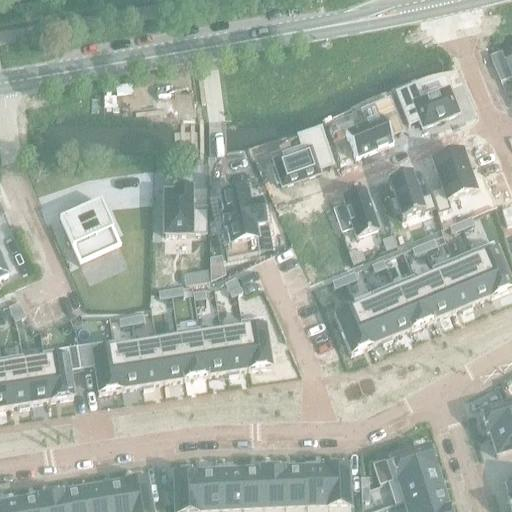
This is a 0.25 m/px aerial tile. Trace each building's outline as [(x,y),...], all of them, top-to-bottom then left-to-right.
[(495,58),(490,59),(494,67),(505,63),(505,62),(502,55),(498,57),(495,58)] [(417,87),(394,96),(408,129),(419,124),(422,132),(459,117),(448,91),(437,95),(437,96),(435,93),(424,97),(421,98),(417,87)] [(365,128),(344,137),(355,163),(376,154),(386,151),(386,150),(392,147),(390,140),(402,135),(389,102),(359,114),(365,128)] [(275,169),(271,171),(276,186),(278,185),(279,185),(280,185),(280,187),(282,190),(319,177),(318,174),(320,173),(333,168),(320,131),(296,139),(301,154),(297,155),(273,164),(275,169)] [(441,191),(429,195),(435,213),(437,218),(450,214),(447,205),(474,196),(461,156),(432,166),(441,191)] [(410,176),(387,184),(393,201),(389,202),(389,203),(389,202),(387,203),(393,219),(394,218),(398,216),(401,225),(435,213),(430,198),(419,202),(410,176)] [(175,197),(164,197),(164,239),(190,239),(190,237),(206,237),(206,209),(205,209),(205,213),(190,214),(190,193),(175,193),(175,197)] [(339,211),(333,213),(340,236),(352,232),(355,242),(378,235),(364,194),(341,201),(344,210),(339,211)] [(238,196),(219,200),(223,220),(221,220),(224,234),(220,235),(223,251),(224,251),(226,263),(259,256),(259,255),(272,252),(263,207),(260,208),(259,205),(249,207),(247,195),(238,196)] [(100,205),(59,223),(79,268),(103,258),(98,247),(115,240),(100,205)] [(511,210),(501,214),(506,229),(511,227),(511,210)] [(471,221),(460,225),(463,233),(474,228),(471,221)] [(460,225),(449,230),(452,237),(463,233),(460,225)] [(433,243),(422,248),(425,255),(436,250),(433,243)] [(492,246),(472,254),(491,301),(511,292),(492,246)] [(422,248),(411,252),(414,260),(425,255),(422,248)] [(359,253),(348,257),(352,269),(363,264),(359,253)] [(472,254),(452,262),(471,309),(490,301),(491,301),(472,254)] [(452,262),(431,271),(433,276),(434,275),(451,317),(461,313),(462,316),(471,312),(470,309),(471,309),(452,262)] [(382,264),(371,269),(374,276),(385,271),(382,264)] [(223,268),(210,270),(210,285),(225,279),(223,268)] [(207,274),(183,278),(185,290),(209,286),(207,274)] [(414,283),(413,283),(431,326),(432,325),(451,317),(434,275),(433,276),(414,283)] [(353,276),(342,281),(345,288),(356,283),(353,276)] [(413,279),(391,287),(411,334),(431,326),(413,283),(414,283),(413,279)] [(342,281),(331,285),(334,292),(345,288),(342,281)] [(235,282),(224,287),(227,294),(238,289),(235,282)] [(391,287),(371,296),(375,305),(375,304),(390,342),(410,334),(411,334),(391,287)] [(238,289),(227,294),(231,301),(242,296),(238,289)] [(181,291),(170,293),(171,301),(183,299),(181,291)] [(170,293),(158,295),(159,303),(171,301),(170,293)] [(204,295),(192,297),(193,304),(205,303),(204,295)] [(375,305),(357,312),(355,313),(370,351),(372,350),(381,346),(382,349),(391,345),(390,342),(375,304),(375,305)] [(18,306),(8,311),(11,318),(22,313),(18,306)] [(354,308),(333,317),(350,359),(370,351),(355,313),(357,312),(354,308)] [(22,313),(11,318),(14,325),(25,321),(22,313)] [(142,318),(130,321),(131,329),(143,326),(142,318)] [(130,321),(118,323),(120,331),(131,329),(130,321)] [(262,322),(239,325),(240,330),(242,330),(249,375),(270,371),(262,322)] [(240,330),(220,333),(227,378),(228,381),(238,380),(237,376),(247,375),(249,375),(242,330),(240,330)] [(198,332),(175,335),(177,345),(178,344),(184,385),(206,382),(199,336),(198,332)] [(199,336),(206,382),(206,381),(227,378),(220,333),(199,336)] [(177,345),(156,348),(162,388),(183,385),(184,385),(178,344),(177,345)] [(113,345),(77,350),(81,373),(93,372),(98,398),(119,395),(113,355),(114,354),(113,345)] [(156,348),(135,351),(141,391),(142,391),(142,394),(152,393),(152,390),(162,388),(156,348)] [(77,350),(44,356),(51,406),(72,402),(68,375),(81,373),(77,350)] [(114,354),(113,355),(119,395),(141,391),(135,351),(114,354)] [(33,362),(23,364),(30,409),(49,406),(51,406),(44,356),(42,356),(42,361),(33,362)] [(22,359),(0,362),(0,364),(7,412),(18,410),(19,414),(28,412),(28,409),(30,409),(23,364),(22,359)] [(511,406),(479,416),(486,439),(511,430),(511,402),(510,403),(511,406)] [(511,430),(486,439),(487,440),(489,439),(496,461),(511,455),(511,430)] [(391,462),(385,465),(391,485),(435,472),(428,451),(401,459),(400,456),(390,459),(391,462)] [(314,469),(304,470),(304,473),(305,511),(327,511),(325,472),(314,472),(314,469)] [(349,511),(347,471),(325,472),(327,511),(349,511)] [(391,485),(387,487),(394,509),(403,506),(442,494),(435,473),(435,472),(391,485)] [(228,476),(218,477),(219,511),(239,511),(238,476),(237,473),(227,473),(228,476)] [(283,474),(282,474),(283,511),(305,511),(304,473),(283,474)] [(283,511),(282,474),(260,475),(261,511),(283,511)] [(259,475),(238,476),(239,511),(261,511),(260,475),(259,475)] [(195,511),(194,477),(173,478),(174,511),(195,511)] [(196,477),(194,477),(195,511),(219,511),(218,477),(196,478),(196,477)] [(368,481),(360,482),(360,494),(368,493),(368,481)] [(150,511),(146,483),(123,487),(126,511),(150,511)] [(126,511),(123,487),(102,491),(105,511),(126,511)] [(92,493),(81,494),(83,511),(105,511),(102,491),(101,488),(91,489),(92,493)] [(368,493),(360,494),(361,506),(369,505),(368,493)] [(83,511),(81,494),(61,498),(63,511),(83,511)] [(447,511),(442,494),(403,506),(404,511),(447,511)] [(61,498),(38,502),(39,511),(63,511),(61,498)] [(0,511),(19,511),(19,505),(16,506),(16,502),(6,504),(7,507),(0,508),(0,511)] [(39,511),(38,502),(19,505),(19,511),(39,511)]
